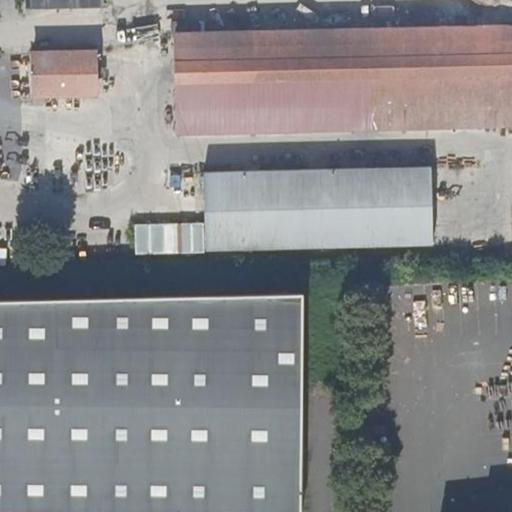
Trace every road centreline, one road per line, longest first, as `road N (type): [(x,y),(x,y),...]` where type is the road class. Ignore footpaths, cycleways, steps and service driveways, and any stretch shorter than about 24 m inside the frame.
road 1 (unknown): [(157,161),(183,148),(511,141)]
road 2 (unknown): [(0,197),(70,215),(115,210),(144,190),(157,161),(142,35),(156,0)]
